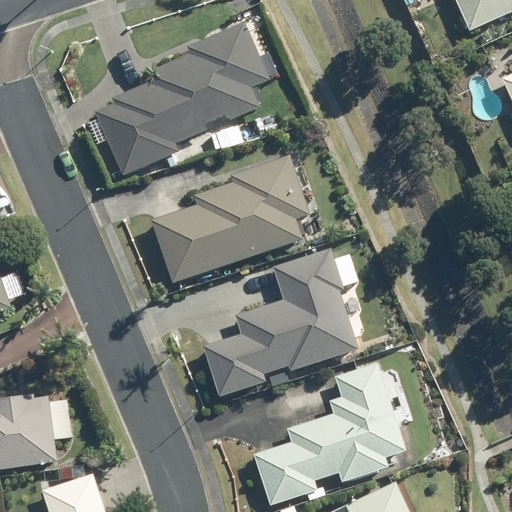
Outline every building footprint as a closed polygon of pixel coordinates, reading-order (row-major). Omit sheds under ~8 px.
[(511,0),(461,0),(475,29),(511,12),(511,0)] [(115,98),(134,141),(169,126),(178,144),(209,131),(206,123),(231,112),(233,119),(263,106),(255,87),(272,80),(247,21),(190,46),(193,53),(156,68),(160,78),(115,98)] [(179,149),(161,155),(167,169),(184,163),(179,149)] [(303,217),(316,212),(296,152),(237,172),(240,180),(201,193),(204,202),(159,218),(180,280),(310,237),(303,217)] [(330,252),(278,269),(289,302),(240,318),(246,336),(210,347),(223,389),(360,344),(344,293),(330,252)] [(0,315),(17,309),(0,262),(0,315)] [(276,507),(324,491),(320,481),(392,457),(411,451),(383,364),(342,378),(348,398),(352,411),(331,418),(294,429),(298,443),(260,455),(276,507)] [(54,399),(0,406),(0,471),(63,462),(54,399)] [(72,468),(60,469),(61,479),(73,478),(72,468)] [(40,490),(47,511),(104,511),(92,473),(40,490)] [(409,511),(395,482),(331,511),(409,511)] [(322,492),(312,496),(315,504),(332,498),(329,489),(322,492)]
